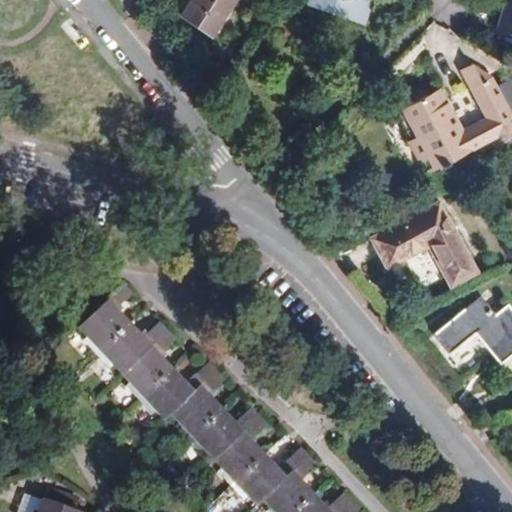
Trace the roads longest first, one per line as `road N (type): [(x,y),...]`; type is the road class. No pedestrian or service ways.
road 1 (track): [(0,237),(146,285),(377,511)]
road 2 (residential): [(511,507),(264,223)]
road 3 (residential): [(264,223),(88,0)]
road 4 (residential): [(264,223),(0,159)]
